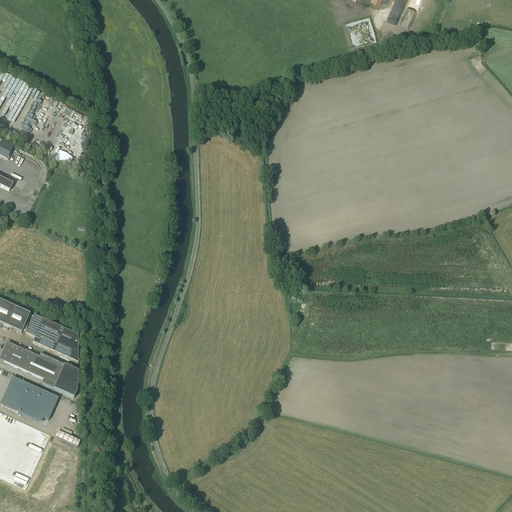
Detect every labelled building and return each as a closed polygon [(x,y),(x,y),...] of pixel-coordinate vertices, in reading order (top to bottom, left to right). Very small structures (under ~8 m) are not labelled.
[(13,148),(14,147),(14,146),(3,141),(0,146),(0,156),(7,161),(12,152),(13,148)] [(0,187),(9,192),(13,185),(8,183),(10,179),(0,174),(0,187)] [(0,301),(0,324),(21,334),(29,315),(0,301)] [(32,344),(78,364),(78,337),(33,317),(25,335),(35,339),(32,344)] [(2,354),(0,358),(1,362),(43,381),(42,385),(74,399),(77,392),(78,372),(64,366),(40,355),(21,347),(20,350),(7,344),(2,354)] [(0,404),(0,405),(24,416),(33,421),(37,423),(40,418),(48,421),(58,399),(12,378),(0,404)] [(55,438),(77,448),(79,442),(70,438),(72,433),(62,428),(60,433),(57,432),(55,438)] [(52,445),(31,491),(49,499),(70,454),(52,445)]
